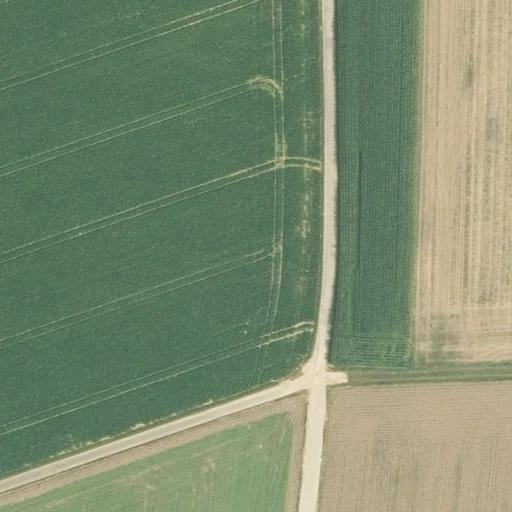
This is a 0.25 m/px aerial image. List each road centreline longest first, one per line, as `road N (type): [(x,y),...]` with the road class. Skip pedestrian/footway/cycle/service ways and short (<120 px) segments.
road 1 (track): [(318,378),(328,267),(326,0)]
road 2 (track): [(0,487),(318,378)]
road 3 (track): [(318,378),(511,370)]
road 4 (track): [(318,378),(304,511)]
